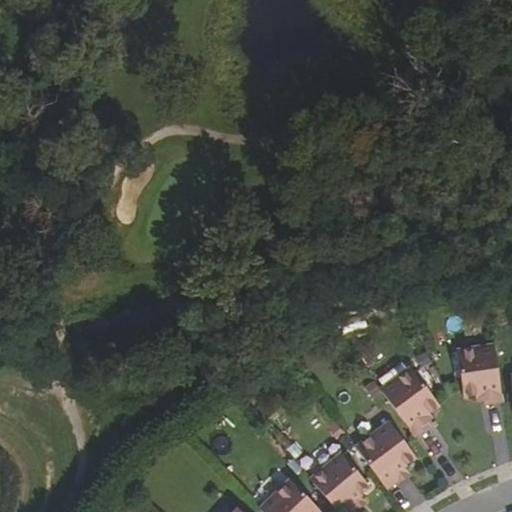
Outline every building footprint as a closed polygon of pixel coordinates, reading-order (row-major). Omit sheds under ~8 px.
[(479,396),(486,395),(487,400),(488,406),(503,404),(495,346),(458,352),(465,398),(479,396)] [(429,428),(426,424),(422,420),(428,415),(440,406),(412,369),(382,391),(417,437),(429,428)] [(431,419),(428,415),(422,420),(426,424),(431,419)] [(390,422),(356,448),(388,490),(400,480),(395,474),(404,467),(416,457),(390,422)] [(353,511),(358,508),(353,501),(360,496),(370,488),(343,454),(311,480),(338,511),(353,511)] [(401,482),(410,474),(404,467),(395,474),(400,480),(401,482)] [(263,511),(321,511),(291,480),(260,509),(263,511)] [(365,503),(360,496),(353,501),(358,508),(365,503)]
